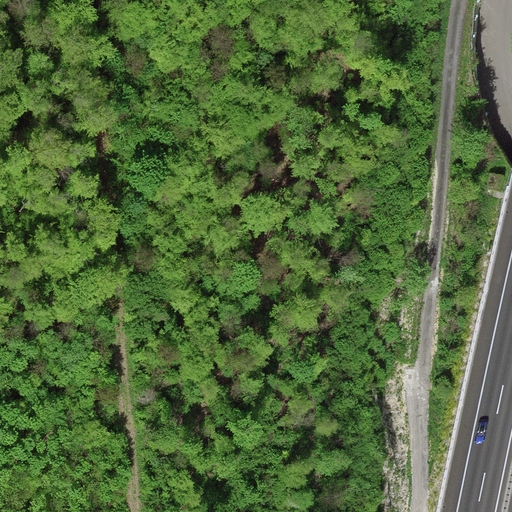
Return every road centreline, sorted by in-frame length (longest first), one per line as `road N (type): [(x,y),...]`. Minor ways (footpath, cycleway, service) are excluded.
road 1 (track): [(127,511),(94,63),(76,0)]
road 2 (track): [(419,511),(419,384),(457,0)]
road 3 (motorway): [(511,346),(478,511)]
